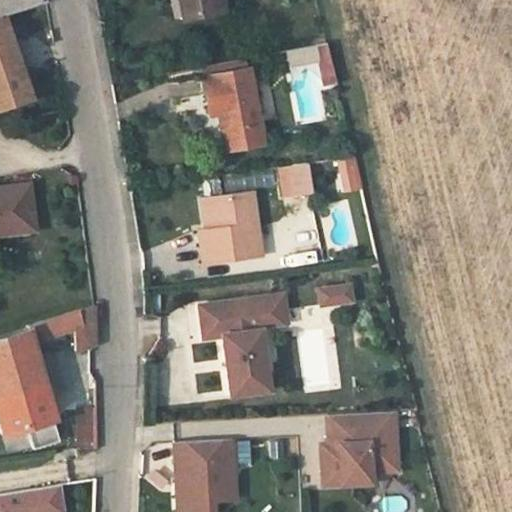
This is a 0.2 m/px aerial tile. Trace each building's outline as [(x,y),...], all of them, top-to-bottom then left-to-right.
[(0,0),(0,15),(39,1),(38,0),(0,0)] [(183,0),(177,0),(181,18),(187,16),(183,0)] [(183,0),(187,16),(224,10),(221,0),(183,0)] [(0,106),(27,97),(25,92),(21,78),(0,17),(0,106)] [(325,42),(315,44),(318,57),(328,55),(325,42)] [(334,82),(328,55),(318,57),(323,84),(334,82)] [(262,141),(248,67),(202,77),(209,114),(218,112),(225,148),(262,141)] [(29,76),(21,78),(25,92),(34,89),(29,76)] [(342,157),(334,158),(336,173),(340,173),(348,172),(347,166),(346,156),(342,157)] [(307,161),(287,164),(292,196),(312,192),(307,161)] [(340,173),(341,180),(352,177),(350,166),(347,166),(348,172),(340,173)] [(0,235),(32,231),(26,186),(0,188),(0,235)] [(250,191),(199,198),(203,228),(197,229),(202,263),(259,255),(250,191)] [(349,282),(313,284),(314,304),(351,302),(349,282)] [(287,330),(283,289),(193,299),(197,340),(214,338),(221,398),(267,393),(261,334),(287,330)] [(73,352),(94,345),(92,306),(48,318),(54,337),(73,330),(73,352)] [(32,344),(54,337),(48,318),(26,324),(32,344)] [(26,324),(0,332),(0,435),(24,428),(31,449),(35,449),(55,442),(50,421),(54,420),(32,344),(26,324)] [(95,449),(95,408),(75,409),(75,449),(95,449)] [(397,474),(394,412),(322,413),(324,440),(312,440),(313,488),(373,488),(372,474),(397,474)] [(250,463),(248,437),(167,441),(169,511),(213,511),(212,499),(233,498),(232,463),(250,463)] [(0,511),(60,511),(57,489),(15,496),(0,497),(0,511)]
